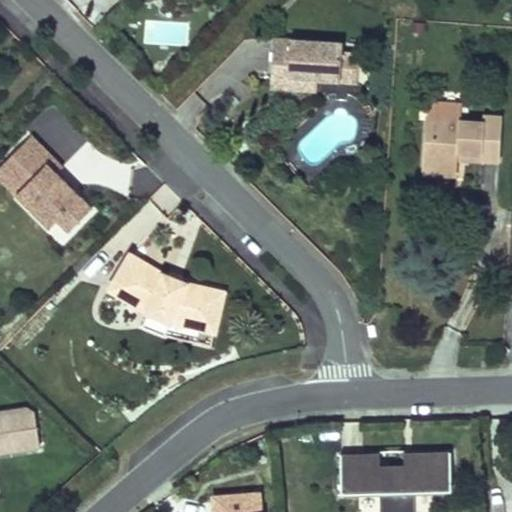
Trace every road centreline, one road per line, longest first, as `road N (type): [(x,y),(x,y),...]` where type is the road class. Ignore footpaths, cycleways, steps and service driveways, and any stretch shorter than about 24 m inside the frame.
road 1 (residential): [(338,365),(328,278),(43,0)]
road 2 (residential): [(338,365),(217,392),(74,511)]
road 3 (residential): [(511,369),(338,365)]
